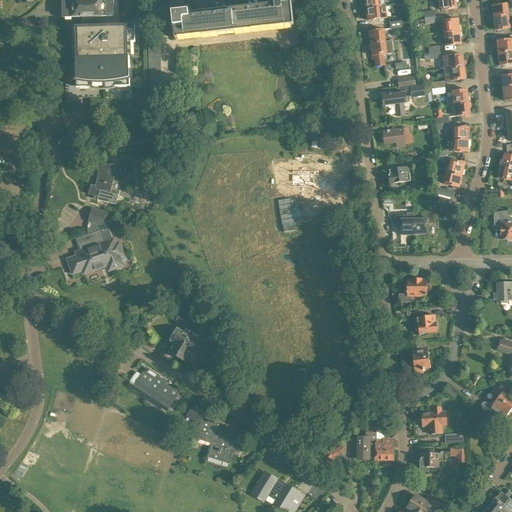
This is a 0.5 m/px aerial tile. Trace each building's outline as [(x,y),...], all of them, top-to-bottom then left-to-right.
[(82,26),(72,27),(72,44),(78,44),(78,58),(76,58),(76,88),(84,88),(130,87),(129,57),(126,57),(126,42),(135,42),(134,25),(107,26),(107,28),(101,29),(101,17),(113,16),(112,0),(65,0),(63,0),(62,0),(63,18),(82,17),(82,26)] [(178,39),(287,27),(291,26),(291,27),(294,27),(291,4),(287,5),(282,5),(281,0),(275,0),(275,6),(190,15),(189,12),(188,12),(187,5),(189,5),(187,0),(168,0),(171,8),(172,14),(175,40),(178,39)] [(364,0),(365,8),(384,6),(383,0),(364,0)] [(455,0),(439,0),(441,11),(456,9),(455,0)] [(507,4),(492,6),(493,18),(509,17),(511,16),(511,0),(508,0),(509,4),(507,4)] [(384,6),(365,8),(367,21),(386,19),(384,6)] [(509,17),(493,18),(495,31),(510,29),(509,17)] [(443,22),(444,34),(459,32),(458,20),(443,22)] [(368,32),(370,44),(385,42),(384,30),(368,32)] [(459,32),(444,34),(446,46),(461,44),(459,32)] [(511,39),(496,41),(498,54),(511,51),(511,39)] [(385,42),(370,44),(372,57),(374,56),(375,67),(385,66),(383,55),(394,54),(392,41),(385,42)] [(148,42),(149,107),(161,107),(160,42),(148,42)] [(511,51),(498,54),(500,66),(511,64),(511,51)] [(444,70),(449,69),(464,67),(462,55),(442,58),(444,70)] [(406,63),(395,64),(397,76),(415,74),(414,67),(407,68),(406,63)] [(464,67),(449,69),(450,81),(465,80),(464,67)] [(511,75),(501,77),(503,89),(511,87),(511,75)] [(396,79),(397,88),(415,86),(414,77),(396,79)] [(434,104),(432,84),(412,86),(414,101),(419,106),(434,104)] [(511,87),(503,89),(504,101),(511,100),(511,87)] [(452,97),(446,98),(447,105),(453,104),(468,103),(467,90),(452,92),(452,97)] [(382,95),(383,105),(396,104),(397,116),(404,116),(402,103),(406,103),(405,94),(391,96),(391,94),(382,95)] [(468,103),(453,104),(455,117),(470,115),(468,103)] [(454,127),(453,140),(468,140),(469,128),(454,127)] [(383,136),(381,136),(382,143),(384,143),(385,145),(396,143),(396,148),(405,147),(405,144),(413,143),(412,135),(409,136),(408,129),(403,129),(383,131),(383,136)] [(468,140),(453,140),(453,152),(468,153),(468,140)] [(298,154),(285,154),(285,167),(298,167),(298,154)] [(511,156),(504,154),(501,166),(511,168),(511,156)] [(90,188),(88,194),(98,197),(97,200),(116,205),(119,195),(108,192),(112,179),(125,178),(125,180),(125,184),(133,184),(133,169),(134,161),(121,159),(120,160),(121,160),(120,168),(112,168),(112,166),(99,167),(99,176),(96,189),(90,188)] [(450,160),(447,172),(462,176),(465,164),(450,160)] [(511,168),(501,166),(499,178),(511,181),(511,168)] [(409,167),(388,170),(390,188),(391,189),(391,190),(393,190),(394,190),(395,190),(395,189),(396,188),(396,187),(395,183),(407,182),(406,174),(410,174),(409,167)] [(323,170),(297,170),(297,187),(323,187),(323,189),(339,195),(343,182),(323,175),(323,170)] [(462,176),(447,172),(444,184),(459,188),(462,176)] [(436,195),(452,199),(454,193),(438,188),(436,195)] [(436,203),(447,206),(449,200),(438,197),(436,203)] [(459,220),(461,210),(451,207),(450,210),(448,217),(459,220)] [(88,222),(87,229),(88,233),(100,228),(98,224),(100,225),(103,223),(106,212),(91,209),(88,222)] [(500,216),(494,216),(494,229),(500,228),(500,235),(501,235),(501,240),(506,240),(508,242),(511,241),(511,220),(507,218),(507,212),(500,212),(500,216)] [(414,213),(394,214),(394,224),(401,224),(401,235),(414,235),(414,219),(414,213)] [(421,219),(414,219),(414,235),(427,235),(427,224),(433,224),(433,213),(421,213),(421,219)] [(78,252),(79,256),(68,260),(73,274),(82,270),(84,274),(107,266),(109,270),(122,266),(119,256),(120,255),(122,252),(120,246),(116,244),(115,245),(110,228),(80,239),(84,250),(78,252)] [(410,302),(410,296),(419,296),(419,297),(423,297),(423,296),(427,296),(427,291),(429,291),(430,290),(430,287),(429,286),(427,286),(427,281),(421,281),(421,279),(413,279),(413,281),(407,281),(407,284),(404,284),(403,292),(406,292),(406,293),(407,293),(407,295),(399,295),(399,302),(410,302)] [(511,283),(510,284),(510,283),(497,284),(498,302),(511,301),(511,283)] [(174,343),(169,352),(177,356),(195,325),(187,320),(189,317),(181,313),(176,322),(180,324),(170,341),(174,343)] [(428,336),(427,333),(437,332),(437,330),(438,329),(438,326),(436,325),(436,323),(435,323),(434,316),(414,318),(415,324),(418,323),(420,337),(428,336)] [(205,323),(214,328),(217,322),(208,318),(205,323)] [(195,325),(177,356),(185,361),(190,352),(193,354),(203,337),(209,341),(215,331),(204,326),(203,329),(195,325)] [(511,339),(503,337),(502,341),(500,340),(497,350),(506,353),(506,352),(511,351),(511,364),(509,364),(508,378),(511,378),(511,339)] [(417,350),(412,350),(415,374),(423,373),(423,371),(424,371),(424,369),(430,368),(427,342),(416,343),(417,350)] [(473,380),(470,385),(474,387),(477,382),(479,379),(480,378),(479,376),(478,375),(475,374),(473,376),(472,378),(473,380)] [(148,395),(147,397),(160,406),(162,404),(168,408),(178,393),(171,388),(171,389),(165,385),(166,385),(165,384),(166,382),(157,376),(151,386),(139,378),(134,386),(148,395)] [(223,385),(225,394),(235,392),(233,383),(223,385)] [(498,383),(491,393),(497,397),(498,395),(499,396),(493,405),(486,403),(485,403),(484,403),(483,403),(482,404),(481,405),(481,406),(481,407),(482,408),(483,409),(484,409),(494,412),(493,414),(498,417),(499,416),(504,420),(510,412),(511,411),(511,400),(503,393),(506,389),(498,383)] [(452,386),(447,394),(455,399),(460,391),(452,386)] [(196,401),(191,409),(200,415),(205,407),(196,401)] [(434,413),(421,414),(422,427),(425,427),(426,435),(442,434),(442,426),(446,425),(445,412),(441,412),(440,408),(440,407),(433,408),(434,408),(434,413)] [(244,443),(215,435),(218,426),(201,421),(196,438),(212,443),(207,458),(223,463),(230,465),(235,450),(241,452),(244,443)] [(359,439),(358,459),(367,459),(376,459),(376,441),(376,430),(375,429),(375,425),(365,425),(364,439),(359,439)] [(382,440),(387,440),(387,437),(390,431),(377,425),(375,425),(375,429),(376,430),(376,441),(378,441),(378,443),(382,443),(382,440)] [(445,434),(446,443),(465,442),(465,433),(445,434)] [(376,459),(392,460),(393,440),(387,440),(382,440),(382,443),(378,443),(378,441),(376,441),(376,459)] [(342,446),(331,452),(337,461),(345,456),(343,453),(346,452),(342,446)] [(455,457),(454,462),(465,463),(466,447),(450,446),(450,456),(455,457)] [(420,459),(420,472),(429,472),(429,467),(437,468),(438,461),(445,461),(445,452),(440,452),(440,454),(420,453),(419,459),(420,459)] [(326,458),(330,466),(337,463),(332,455),(326,458)] [(294,511),(305,496),(304,495),(303,497),(285,486),(284,488),(276,483),(277,481),(264,473),(261,479),(259,478),(256,483),(257,484),(252,493),(265,501),(268,495),(276,500),(274,503),(287,510),(289,508),(294,511)] [(496,499),(491,504),(501,511),(510,511),(511,511),(511,497),(510,500),(508,498),(511,494),(506,489),(502,493),(501,492),(496,499)] [(405,511),(426,511),(430,505),(435,508),(439,503),(430,498),(430,499),(427,497),(424,501),(415,495),(407,508),(405,511)]
